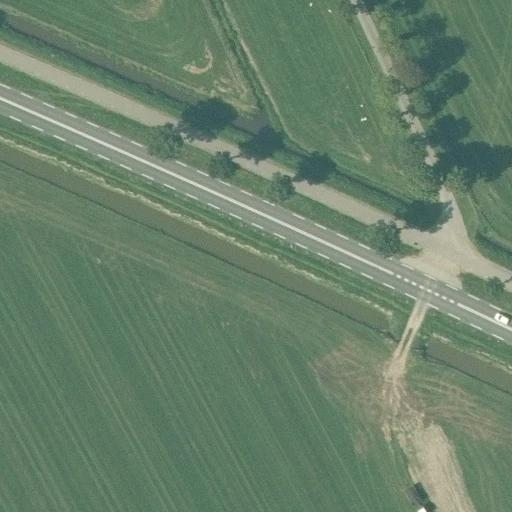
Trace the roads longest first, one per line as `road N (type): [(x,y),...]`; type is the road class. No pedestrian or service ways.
road 1 (primary): [(511,334),(0,101)]
road 2 (unclassified): [(511,287),(234,154),(0,56)]
road 3 (track): [(353,0),(453,215),(428,294),(388,372)]
